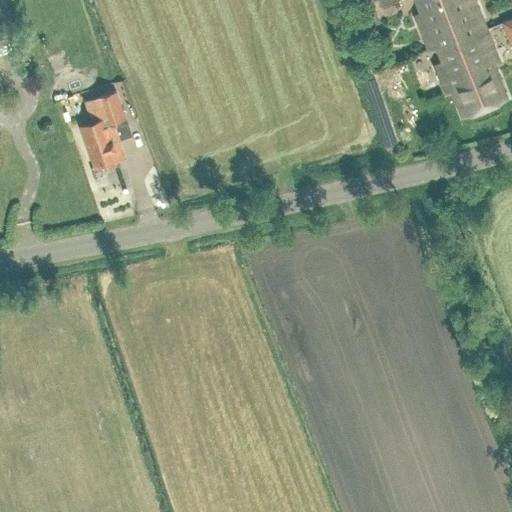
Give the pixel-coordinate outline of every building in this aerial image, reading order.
[(0,0),(0,35),(18,28),(6,0),(0,0)] [(434,46),(436,51),(487,31),(474,0),(413,0),(418,9),(412,12),(426,49),(434,46)] [(487,31),(436,51),(439,58),(431,61),(443,90),(450,87),(460,113),(505,94),(492,61),(498,59),(487,31)] [(401,68),(392,71),(399,90),(409,86),(401,68)] [(79,126),(95,169),(118,160),(125,157),(112,121),(125,117),(115,90),(95,97),(103,118),(79,126)]
